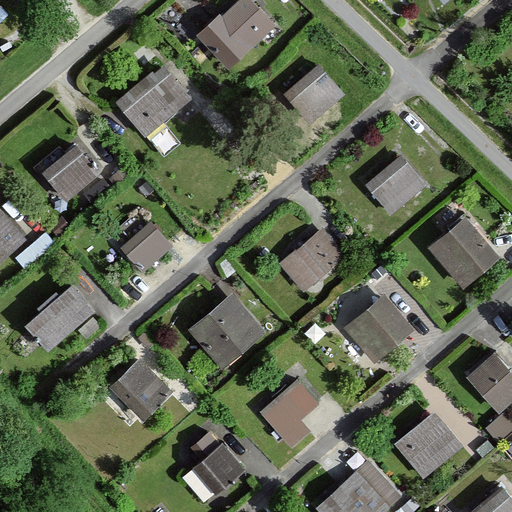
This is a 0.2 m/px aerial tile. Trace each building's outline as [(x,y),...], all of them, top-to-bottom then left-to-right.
[(232,0),(193,36),(225,72),(271,30),(243,0),(232,0)] [(158,65),(112,103),(142,139),(188,101),(158,65)] [(341,97),(314,66),(280,95),(306,126),(341,97)] [(71,145),(37,175),(63,204),(97,174),(71,145)] [(388,217),(424,186),(397,155),(362,186),(388,217)] [(0,259),(21,240),(0,216),(0,259)] [(458,291),(496,257),(461,218),(423,252),(458,291)] [(139,275),(169,249),(146,223),(116,249),(139,275)] [(317,229),(275,266),(298,293),(329,267),(319,255),(331,245),(317,229)] [(20,327),(43,353),(88,313),(66,287),(20,327)] [(340,330),(371,364),(410,328),(379,294),(340,330)] [(219,369),(262,333),(229,295),(186,331),(219,369)] [(463,376),(495,414),(511,399),(511,376),(491,352),(463,376)] [(134,420),(166,391),(136,358),(104,387),(134,420)] [(315,405),(295,382),(257,415),(285,449),(306,432),(297,420),(315,405)] [(419,478),(460,443),(432,410),(391,445),(419,478)] [(121,472),(138,458),(124,441),(107,455),(121,472)] [(199,504),(240,467),(217,442),(177,479),(199,504)] [(316,511),(377,511),(396,497),(364,460),(311,505),(316,511)] [(511,511),(511,501),(498,486),(467,511),(511,511)]
